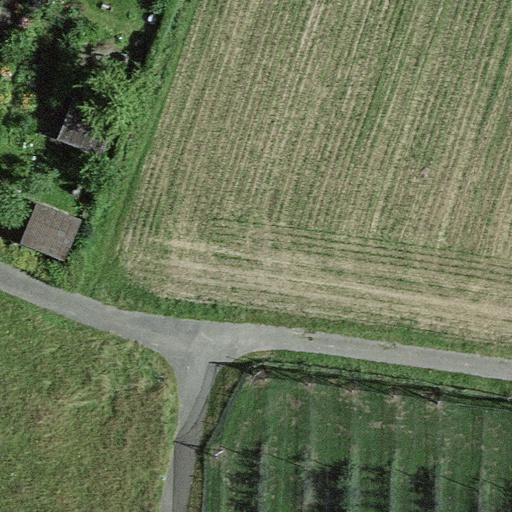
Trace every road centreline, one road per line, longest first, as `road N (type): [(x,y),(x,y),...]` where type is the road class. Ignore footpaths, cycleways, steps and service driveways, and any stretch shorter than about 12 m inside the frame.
road 1 (track): [(0,271),(78,305),(201,333),(511,368)]
road 2 (track): [(168,511),(201,333)]
